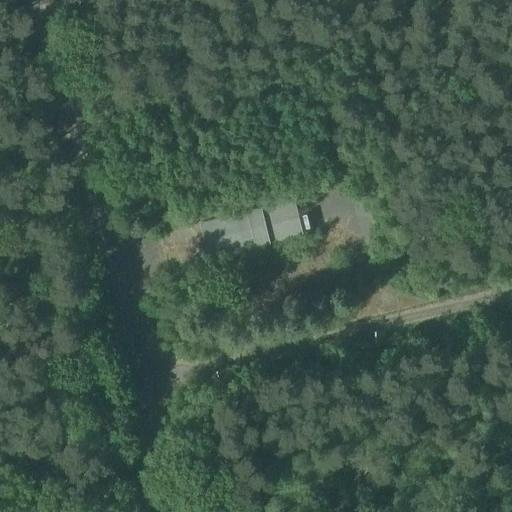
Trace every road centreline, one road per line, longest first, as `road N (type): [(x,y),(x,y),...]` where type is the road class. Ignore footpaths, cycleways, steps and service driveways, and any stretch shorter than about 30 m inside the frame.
road 1 (unclassified): [(140,391),(114,210),(45,0)]
road 2 (unclassified): [(511,304),(140,391)]
road 3 (unclassified): [(157,511),(140,391)]
